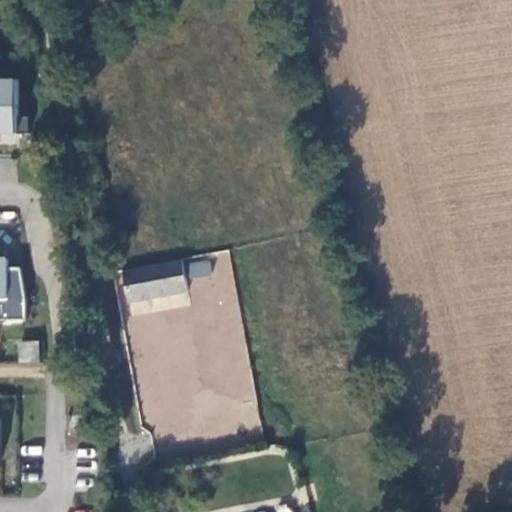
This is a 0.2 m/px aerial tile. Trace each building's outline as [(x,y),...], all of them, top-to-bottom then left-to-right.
[(0,133),(13,133),(13,116),(13,79),(0,79),(0,133)] [(24,116),(13,116),(13,133),(24,133),(24,116)] [(186,256),(128,268),(134,301),(193,288),(186,256)] [(193,263),(196,275),(216,271),(214,259),(193,263)] [(18,340),(18,362),(39,362),(39,340),(18,340)]
